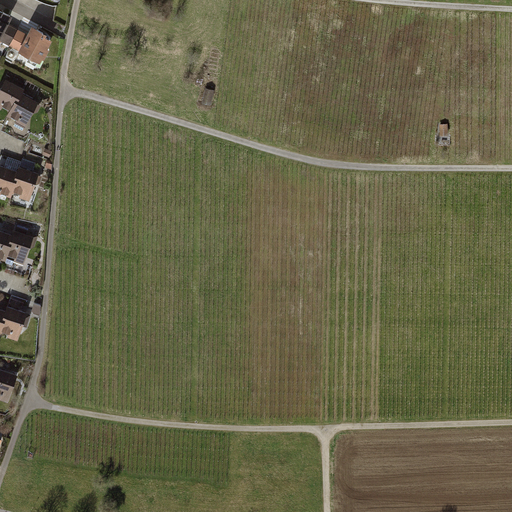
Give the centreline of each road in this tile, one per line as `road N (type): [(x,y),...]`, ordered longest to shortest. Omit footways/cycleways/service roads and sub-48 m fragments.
road 1 (track): [(0,479),(40,356),(64,88),(80,0)]
road 2 (track): [(27,399),(129,420),(234,428),(511,420)]
road 3 (track): [(511,168),(314,162),(64,88)]
road 4 (track): [(511,11),(369,0)]
